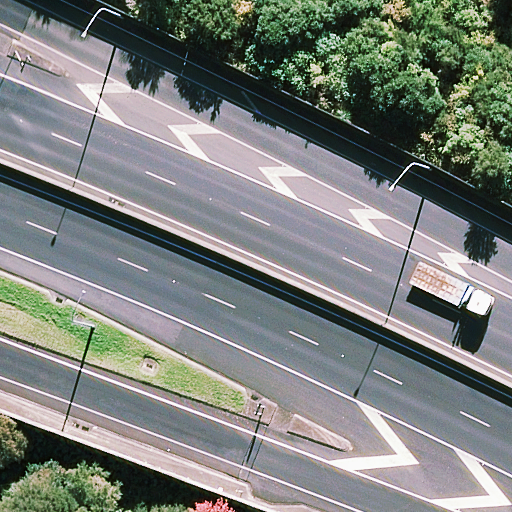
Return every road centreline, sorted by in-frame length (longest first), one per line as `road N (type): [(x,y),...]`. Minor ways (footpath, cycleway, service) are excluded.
road 1 (trunk): [(0,6),(297,144),(511,257)]
road 2 (trunk): [(511,440),(174,281),(0,213)]
road 3 (trunk): [(0,110),(207,188),(511,336)]
road 4 (trunk): [(392,511),(0,361)]
